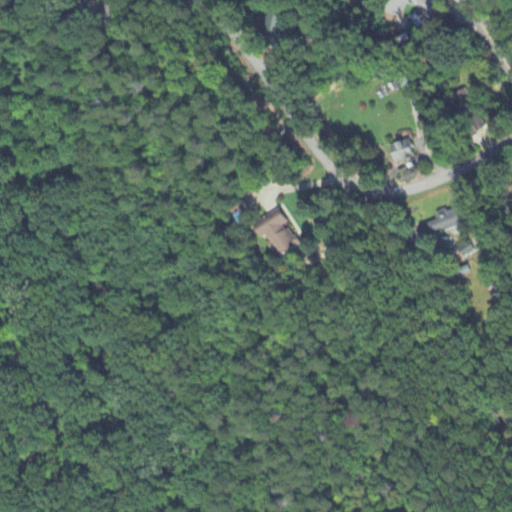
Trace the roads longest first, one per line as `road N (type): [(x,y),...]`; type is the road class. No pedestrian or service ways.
road 1 (residential): [(187,0),(232,33),(318,155),(362,188),(428,186),(511,143)]
road 2 (track): [(511,431),(475,310),(407,240),(356,216),(345,179)]
